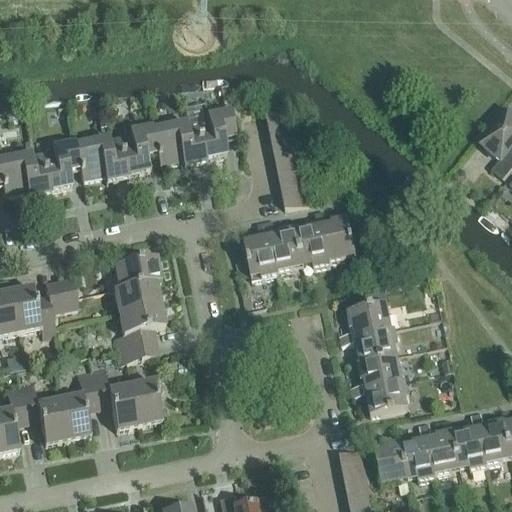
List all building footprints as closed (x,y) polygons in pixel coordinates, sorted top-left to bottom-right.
[(207,123),(185,128),(189,143),(197,141),(198,144),(201,144),(206,165),(227,160),(223,141),(235,139),(229,114),(206,119),(207,123)] [(265,119),(267,131),(291,126),(289,114),(265,119)] [(491,175),(502,184),(511,171),(511,117),(508,114),(495,130),(498,132),(482,151),(499,164),(491,175)] [(164,136),(153,138),(156,155),(160,172),(182,167),(183,172),(206,167),(206,165),(201,144),(198,144),(197,141),(189,143),(185,128),(185,125),(162,130),(164,136)] [(267,131),(270,143),(294,138),(291,126),(267,131)] [(129,139),(108,143),(111,159),(119,157),(120,161),(124,159),(128,180),(149,176),(145,157),(156,155),(153,138),(151,130),(128,134),(129,139)] [(270,143),(272,156),(296,151),(294,138),(270,143)] [(86,152),(76,154),(79,171),(82,188),(104,183),(106,188),(129,183),(128,180),(124,159),(120,161),(119,157),(111,159),(108,143),(108,141),(85,146),(86,152)] [(52,154),(31,159),(34,175),(43,173),(43,176),(48,175),(52,196),(72,191),(68,173),(79,171),(76,154),(74,145),(51,150),(52,154)] [(272,156),(275,167),(298,162),(296,151),(272,156)] [(9,167),(0,169),(0,175),(2,186),(6,203),(28,198),(29,203),(52,199),(52,196),(48,175),(43,176),(43,173),(34,175),(31,159),(30,156),(8,161),(9,167)] [(275,167),(277,179),(301,174),(298,162),(275,167)] [(277,179),(279,190),(303,186),(301,174),(277,179)] [(279,190),(282,202),(306,198),(303,186),(279,190)] [(282,202),(284,215),(308,210),(306,198),(282,202)] [(331,228),(321,230),(329,271),(330,270),(330,268),(355,262),(347,222),(330,226),(331,228)] [(296,233),(294,233),(302,273),(312,271),(313,274),(329,271),(321,230),(296,235),(296,233)] [(279,239),(269,241),(277,281),(278,281),(278,278),(302,273),(294,233),(278,236),(279,239)] [(269,241),(243,246),(251,284),(261,282),(261,285),(277,281),(269,241)] [(114,272),(118,294),(155,287),(155,288),(160,287),(155,263),(114,272)] [(78,314),(76,303),(72,285),(60,287),(66,316),(78,314)] [(45,290),(49,308),(51,319),(66,316),(60,287),(45,290)] [(114,295),(118,318),(160,311),(155,288),(155,287),(118,294),(114,295)] [(32,292),(10,297),(18,339),(40,335),(42,343),(56,341),(51,319),(49,308),(36,311),(32,292)] [(0,343),(18,339),(10,297),(0,298),(0,343)] [(350,335),(352,334),(354,343),(395,335),(392,335),(387,309),(346,317),(350,335)] [(113,342),(116,356),(155,348),(153,335),(164,332),(160,311),(118,318),(123,340),(113,342)] [(395,335),(354,343),(360,369),(357,370),(397,362),(395,352),(398,352),(395,335)] [(155,348),(116,356),(119,369),(158,361),(155,348)] [(360,387),(363,386),(365,395),(406,387),(405,387),(403,387),(397,362),(357,370),(360,387)] [(449,365),(442,366),(444,379),(452,378),(454,377),(451,364),(449,365)] [(103,374),(91,376),(97,409),(109,407),(115,437),(138,432),(129,390),(107,394),(103,374)] [(81,399),(57,404),(66,446),(90,442),(84,412),(97,409),(91,376),(77,379),(81,399)] [(153,385),(129,390),(138,432),(161,427),(153,385)] [(365,395),(370,422),(408,414),(406,404),(409,403),(406,387),(365,395)] [(32,388),(18,391),(25,424),(38,421),(44,451),(66,446),(57,404),(36,408),(32,388)] [(0,415),(0,459),(18,456),(13,426),(25,424),(18,391),(5,393),(9,414),(0,415)] [(487,431),(478,433),(486,471),(511,466),(504,428),(505,428),(504,425),(487,429),(487,431)] [(453,438),(452,438),(460,477),(470,475),(470,477),(487,474),(486,471),(478,433),(453,438)] [(435,442),(426,444),(434,482),(460,477),(452,438),(453,438),(452,436),(435,439),(435,442)] [(401,449),(400,449),(408,487),(417,485),(418,488),(435,484),(434,482),(426,444),(401,449)] [(384,452),(374,454),(382,493),(408,487),(400,449),(401,449),(400,446),(383,450),(384,452)] [(340,471),(343,481),(366,476),(362,456),(350,458),(352,468),(340,471)] [(338,461),(340,471),(352,468),(350,458),(338,461)] [(343,481),(345,493),(369,488),(366,476),(343,481)] [(345,493),(347,503),(371,498),(369,488),(345,493)] [(347,503),(348,511),(361,511),(373,510),(371,498),(347,503)] [(265,511),(264,506),(234,511),(232,502),(219,505),(220,511),(265,511)]
